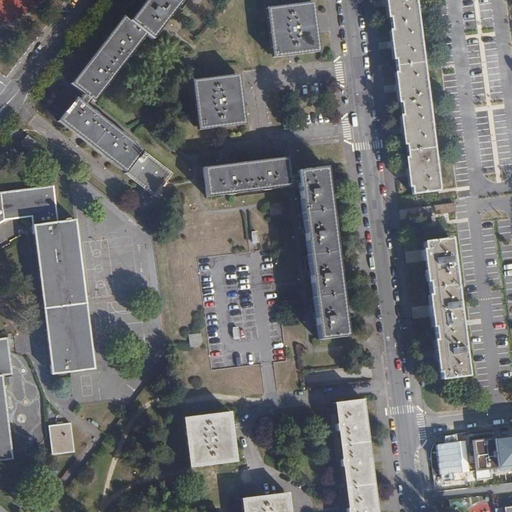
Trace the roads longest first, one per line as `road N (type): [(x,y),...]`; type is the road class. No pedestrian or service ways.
road 1 (tertiary): [(404,427),(347,0)]
road 2 (unknown): [(0,307),(24,335),(56,401),(106,397),(114,368),(96,223)]
